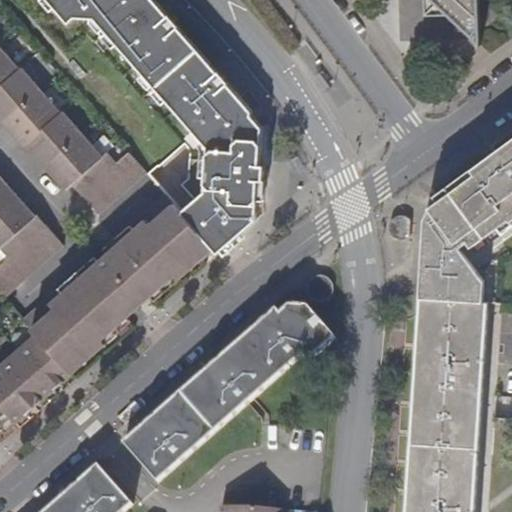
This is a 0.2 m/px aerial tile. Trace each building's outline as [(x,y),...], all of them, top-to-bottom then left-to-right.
[(50,0),(70,23),(78,18),(96,19),(172,106),(209,149),(206,192),(182,215),(215,252),(219,257),(258,223),(260,184),(267,184),(268,168),(262,168),(263,129),(252,117),(253,112),(155,0),(50,0)] [(483,41),(482,0),(426,0),(428,16),(451,15),(483,46),(483,41)] [(310,43),(298,51),(309,66),(321,57),(310,43)] [(147,175),(129,155),(119,163),(110,154),(106,158),(65,111),(63,114),(24,68),(21,69),(0,44),(0,119),(24,147),(27,146),(67,192),(75,185),(100,216),(147,175)] [(61,80),(47,92),(59,107),(73,95),(61,80)] [(511,220),(511,219),(511,145),(493,160),(426,209),(421,299),(483,302),(484,280),(459,246),(468,240),(472,245),(497,227),(509,217),(511,220)] [(305,182),(320,172),(306,150),(290,160),(305,182)] [(0,251),(2,250),(10,259),(0,267),(0,291),(6,299),(65,247),(0,172),(0,251)] [(215,252),(182,215),(165,196),(105,249),(109,253),(100,261),(96,257),(24,321),(36,336),(72,377),(133,325),(129,320),(152,300),(156,304),(215,252)] [(405,216),(399,215),(396,216),(393,218),(391,220),(390,223),(389,226),(389,230),(391,234),(393,237),(395,238),(397,239),(400,239),(402,239),(405,239),(408,238),(410,236),(412,234),(413,231),(413,228),(413,225),(412,222),(410,219),(408,217),(405,216)] [(511,226),(511,220),(509,217),(497,227),(502,234),(511,226)] [(317,275),(309,282),(308,285),(308,288),(308,292),(310,295),(312,298),(316,300),(321,300),(325,299),(328,298),(331,294),(333,289),(332,283),(331,281),(329,280),(327,278),(324,276),(321,276),(317,275)] [(474,511),(489,303),(483,302),(421,299),(406,511),(474,511)] [(276,311),(124,444),(158,482),(303,354),(309,360),(334,338),(307,307),(289,306),(280,314),(276,311)] [(55,392),(72,377),(36,336),(19,351),(55,392)] [(36,408),(55,392),(19,351),(0,367),(36,408)] [(0,400),(19,423),(36,408),(0,367),(0,400)] [(8,432),(19,423),(0,400),(0,434),(5,430),(8,432)] [(124,511),(132,505),(98,467),(46,511),(124,511)]
